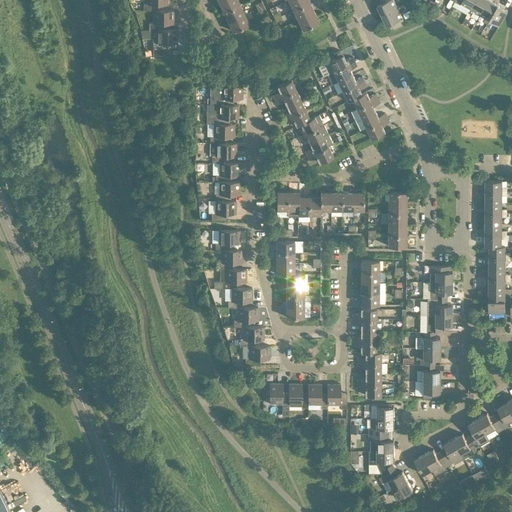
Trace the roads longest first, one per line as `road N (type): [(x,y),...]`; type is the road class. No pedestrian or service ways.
road 1 (secondary): [(0,204),(95,434)]
road 2 (residential): [(246,182),(338,179),(418,142)]
road 3 (residential): [(275,337),(246,182)]
road 4 (residential): [(418,142),(353,0)]
road 5 (residential): [(275,337),(286,371),(327,371),(341,366),(340,335)]
